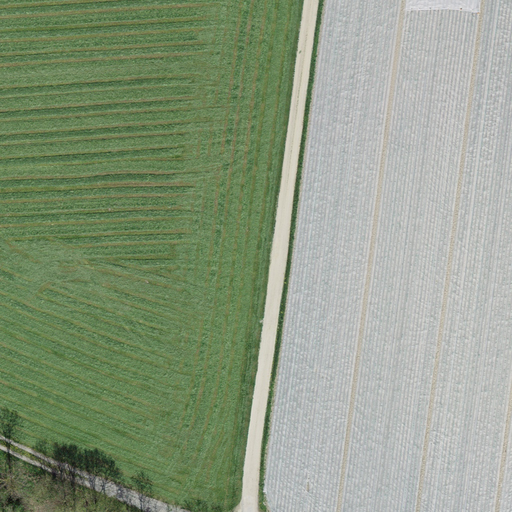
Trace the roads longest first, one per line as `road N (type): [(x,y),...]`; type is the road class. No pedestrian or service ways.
road 1 (track): [(251,511),(312,0)]
road 2 (track): [(163,511),(0,445)]
